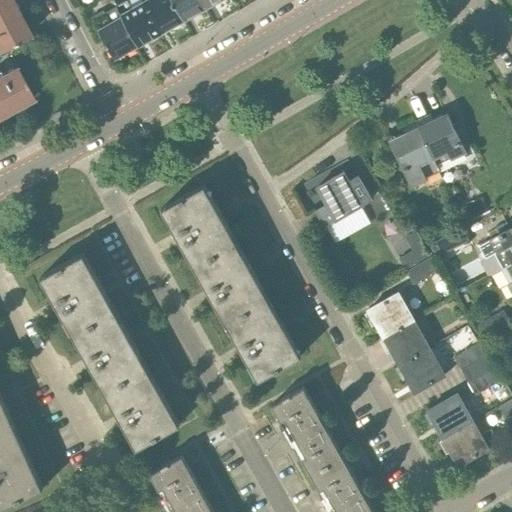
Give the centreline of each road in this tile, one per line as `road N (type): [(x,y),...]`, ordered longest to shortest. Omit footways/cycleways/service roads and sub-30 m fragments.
road 1 (unclassified): [(444,511),(198,81)]
road 2 (unclassified): [(287,511),(79,145)]
road 3 (unclassified): [(131,511),(0,284)]
road 4 (residential): [(198,81),(338,0)]
road 5 (residential): [(118,124),(54,0)]
